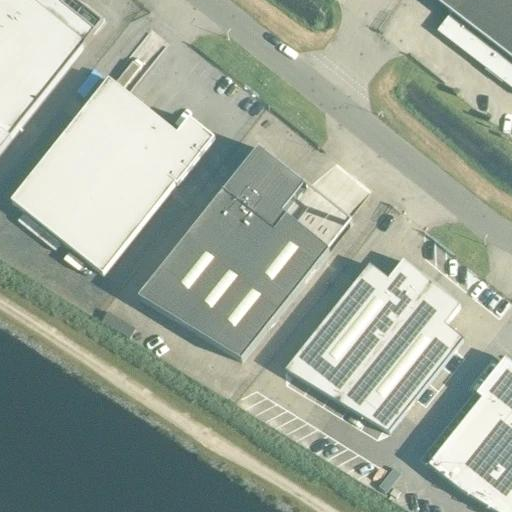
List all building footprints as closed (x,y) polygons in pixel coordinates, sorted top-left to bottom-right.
[(0,0),(0,154),(11,141),(104,25),(72,0),(0,0)] [(511,0),(432,0),(455,17),(443,33),(488,67),(485,71),(486,72),(489,68),(505,80),(502,84),(502,85),(503,83),(511,90),(511,0)] [(109,82),(12,204),(104,277),(176,187),(178,188),(215,142),(190,121),(178,137),(109,82)] [(241,173),(139,301),(242,364),(305,285),(304,284),(316,270),(317,271),(330,254),(285,218),(283,217),(296,200),(290,195),(292,192),(290,184),(288,181),(291,178),(262,155),(264,154),(260,150),(257,154),(258,155),(243,175),(241,173)] [(286,374),(337,405),(433,286),(404,264),(389,283),(371,268),(286,374)] [(433,286),(337,405),(389,436),(464,343),(446,328),(461,309),(433,286)] [(511,511),(511,366),(506,361),(477,397),(482,401),(428,468),(460,494),(490,511),(511,511)]
